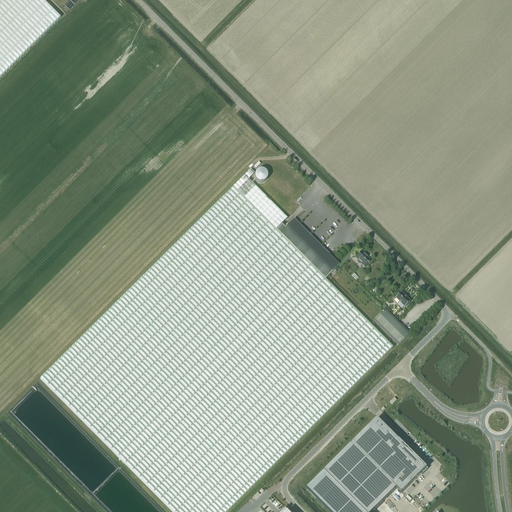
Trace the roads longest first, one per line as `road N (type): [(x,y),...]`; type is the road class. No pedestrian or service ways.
road 1 (tertiary): [(399,365),(450,314),(137,0)]
road 2 (unclassified): [(399,365),(284,481),(301,511)]
